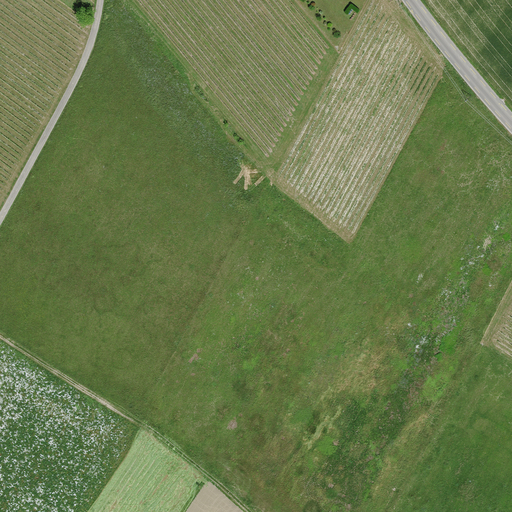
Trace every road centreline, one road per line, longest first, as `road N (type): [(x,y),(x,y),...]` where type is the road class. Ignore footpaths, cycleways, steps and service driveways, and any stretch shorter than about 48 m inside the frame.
road 1 (track): [(244,511),(142,427),(0,334)]
road 2 (track): [(0,220),(82,66),(100,0)]
road 3 (tertiary): [(411,0),(511,121)]
